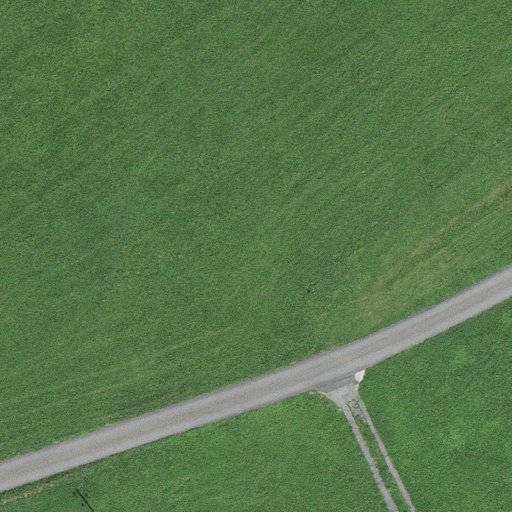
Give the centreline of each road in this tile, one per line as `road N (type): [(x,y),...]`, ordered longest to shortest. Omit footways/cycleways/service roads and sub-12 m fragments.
road 1 (unclassified): [(0,478),(331,370)]
road 2 (track): [(331,370),(406,511)]
